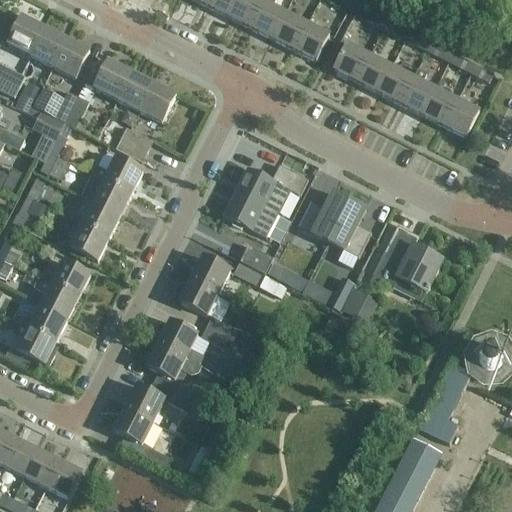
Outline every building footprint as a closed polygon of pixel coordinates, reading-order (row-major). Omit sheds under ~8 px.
[(187,0),(207,10),(211,0),(187,0)] [(211,0),(207,10),(228,21),(238,0),(211,0)] [(252,0),(238,0),(228,21),(250,32),(263,5),(266,0),(254,0),(254,1),(252,0)] [(266,0),(263,5),(250,32),(272,43),(285,16),(272,10),(276,2),(272,0),(266,0)] [(343,0),(320,0),(321,1),(339,10),(344,0),(343,0)] [(365,24),(384,33),(389,23),(370,14),(365,24)] [(272,43),(293,54),(307,27),(285,16),(272,43)] [(31,61),(45,33),(22,21),(8,49),(31,61)] [(389,23),(384,33),(405,44),(410,34),(389,23)] [(307,27),(293,54),(316,65),(329,39),(307,27)] [(67,44),(45,33),(31,61),(53,72),(67,44)] [(405,44),(427,55),(432,45),(424,42),(410,34),(405,44)] [(89,56),(67,44),(53,72),(75,84),(89,56)] [(427,55),(449,66),(454,56),(432,45),(427,55)] [(334,74),(357,86),(370,60),(347,48),(334,74)] [(449,66),(470,77),(475,68),(454,56),(449,66)] [(370,60),(357,86),(378,97),(392,71),(370,60)] [(117,105),(131,77),(108,66),(94,94),(117,105)] [(0,68),(0,81),(20,92),(25,81),(0,68)] [(494,77),(475,68),(470,77),(490,87),(494,77)] [(378,97),(400,108),(413,82),(392,71),(378,97)] [(413,82),(400,108),(422,119),(435,93),(422,86),(426,78),(417,74),(413,82)] [(117,105),(139,116),(153,88),(131,77),(117,105)] [(0,94),(14,102),(20,92),(0,81),(0,94)] [(33,111),(42,93),(30,87),(17,111),(30,118),(33,111)] [(153,88),(139,116),(162,128),(176,100),(153,88)] [(34,111),(42,115),(55,122),(64,104),(42,93),(33,111),(34,111)] [(422,119),(443,130),(457,104),(435,93),(422,119)] [(55,122),(65,127),(78,102),(68,97),(64,104),(55,122)] [(457,104),(443,130),(466,142),(479,115),(466,108),(468,103),(459,99),(457,104)] [(65,127),(75,133),(84,137),(84,136),(98,143),(100,139),(86,131),(87,129),(79,125),(88,107),(78,102),(65,127)] [(37,152),(49,158),(49,157),(59,140),(65,127),(55,122),(42,115),(33,133),(43,138),(37,152)] [(0,146),(5,148),(19,155),(25,144),(0,131),(0,121),(2,118),(0,117),(0,146)] [(121,143),(147,156),(152,146),(126,133),(121,143)] [(59,140),(49,157),(57,161),(66,143),(59,140)] [(142,166),(147,156),(121,143),(116,153),(142,166)] [(65,153),(61,158),(64,164),(70,164),(74,159),(71,153),(65,153)] [(49,158),(40,175),(48,179),(49,178),(57,161),(49,157),(49,158)] [(96,169),(92,179),(131,199),(142,176),(115,162),(107,158),(101,160),(96,169)] [(235,196),(278,218),(290,195),(300,200),(308,184),(279,170),(272,185),(267,182),(268,180),(258,175),(257,177),(247,172),(235,196)] [(92,207),(120,221),(131,199),(92,179),(81,200),(92,206),(92,207)] [(36,184),(27,201),(34,205),(44,187),(36,184)] [(266,243),(278,218),(235,196),(223,221),(233,226),(231,228),(241,233),(242,231),(266,243)] [(298,231),(328,247),(349,205),(333,197),(325,214),(310,207),(298,231)] [(16,219),(12,228),(23,233),(27,224),(25,223),(28,218),(44,226),(51,213),(34,205),(27,201),(18,219),(16,219)] [(349,205),(328,247),(343,254),(337,265),(352,273),(357,262),(358,262),(371,237),(356,230),(365,214),(349,205)] [(81,229),(108,243),(120,221),(92,207),(81,229)] [(296,228),(302,217),(296,214),(291,225),(296,228)] [(296,228),(291,225),(285,236),(291,239),(296,228)] [(108,243),(81,229),(69,252),(97,266),(108,243)] [(426,298),(442,265),(424,256),(424,257),(413,252),(418,241),(397,230),(372,280),(393,291),(397,283),(426,298)] [(0,253),(0,262),(4,265),(13,247),(5,243),(0,253)] [(248,250),(239,266),(264,279),(273,262),(248,250)] [(202,261),(191,284),(218,298),(230,275),(202,261)] [(51,288),(78,302),(90,280),(62,266),(51,288)] [(273,267),(267,278),(277,283),(283,272),(273,267)] [(261,290),(265,281),(239,268),(234,279),(260,292),(261,290)] [(283,272),(277,283),(302,297),(308,286),(308,285),(283,272)] [(265,281),(261,290),(273,296),(277,287),(265,281)] [(39,311),(67,325),(78,302),(51,288),(38,282),(33,292),(45,299),(39,311)] [(342,282),(333,300),(308,286),(302,297),(338,316),(353,288),(342,282)] [(218,298),(191,284),(179,306),(207,320),(218,298)] [(358,294),(347,316),(366,325),(377,304),(358,294)] [(20,328),(56,347),(67,325),(39,311),(29,332),(20,327),(20,328)] [(212,321),(206,332),(232,346),(238,335),(212,321)] [(157,348),(185,362),(186,361),(197,339),(169,325),(157,348)] [(271,327),(262,347),(270,351),(279,331),(271,327)] [(9,351),(4,361),(27,372),(31,363),(44,369),(45,367),(49,369),(54,358),(51,357),(56,347),(20,328),(15,338),(23,342),(17,355),(9,351)] [(232,346),(206,332),(201,342),(227,355),(232,346)] [(202,369),(186,361),(185,362),(157,348),(146,371),(174,385),(179,374),(191,380),(199,377),(202,369)] [(497,377),(502,372),(504,367),(504,361),(501,356),(495,353),(488,352),(483,355),(479,361),(478,367),(480,372),(484,377),(490,379),(497,377)] [(251,357),(241,377),(251,382),(261,362),(251,357)] [(448,426),(472,378),(452,368),(419,434),(449,449),(458,432),(448,426)] [(400,387),(409,391),(414,382),(405,378),(400,387)] [(178,386),(173,396),(199,409),(204,399),(178,386)] [(136,390),(125,412),(152,426),(164,404),(136,390)] [(199,409),(173,396),(168,407),(194,420),(199,409)] [(511,415),(511,399),(508,397),(502,412),(511,415)] [(229,407),(223,418),(234,423),(239,413),(229,407)] [(152,426),(125,412),(114,435),(141,449),(152,426)] [(216,459),(227,438),(215,433),(205,453),(216,459)] [(0,468),(2,469),(15,443),(0,435),(0,468)] [(2,469),(24,481),(37,455),(15,443),(2,469)] [(415,511),(443,457),(414,443),(380,511),(415,511)] [(166,473),(172,463),(145,450),(140,460),(166,473)] [(24,481),(46,492),(60,466),(37,455),(24,481)] [(82,477),(60,466),(46,492),(69,503),(82,477)] [(189,492),(197,496),(200,491),(203,484),(195,480),(189,492)] [(0,508),(7,511),(8,511),(13,502),(5,498),(0,495),(0,508)] [(32,511),(13,502),(8,511),(32,511)]
